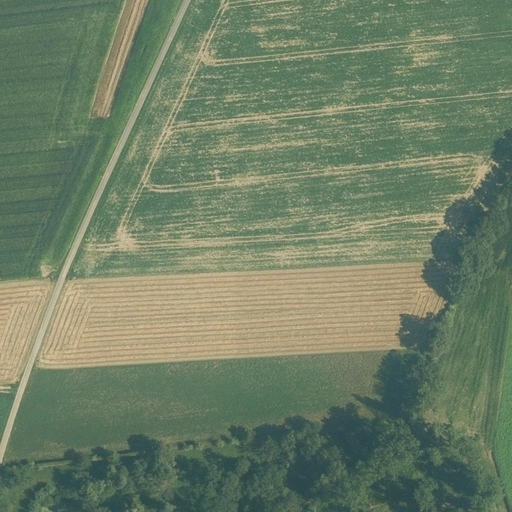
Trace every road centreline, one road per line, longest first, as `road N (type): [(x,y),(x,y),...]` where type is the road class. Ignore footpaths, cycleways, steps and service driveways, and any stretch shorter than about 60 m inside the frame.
road 1 (unclassified): [(188,0),(62,277),(0,459)]
road 2 (secondary): [(0,195),(101,0)]
